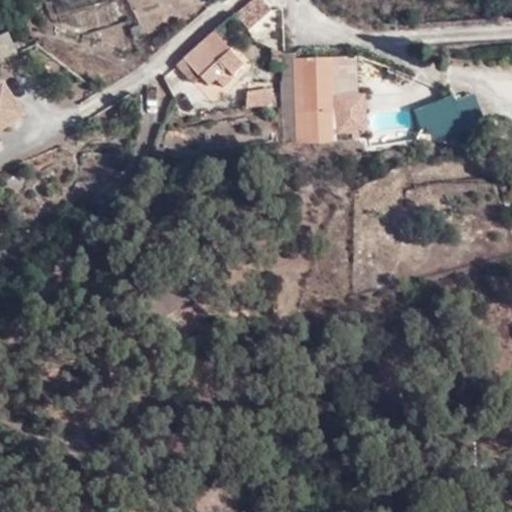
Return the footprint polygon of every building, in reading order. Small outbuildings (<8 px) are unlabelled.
[(265,0),(252,0),(237,15),(251,28),(274,9),(265,0)] [(0,60),(20,52),(11,31),(3,35),(10,52),(4,54),(0,46),(0,60)] [(186,58),(202,76),(210,85),(222,75),(226,81),(245,64),(217,31),(186,58)] [(297,52),(288,52),(284,86),(285,103),(282,103),(283,139),(334,137),(334,132),(360,131),(359,95),(333,95),(333,88),(354,88),(353,57),(296,58),(297,52)] [(194,84),(202,76),(186,58),(178,65),(194,84)] [(0,129),(25,114),(6,85),(0,89),(0,129)] [(246,89),(246,106),(274,104),(273,88),(246,89)] [(378,108),(378,123),(415,123),(415,108),(378,108)] [(435,147),(459,144),(454,115),(431,117),(435,147)] [(157,321),(200,291),(184,268),(141,299),(157,321)]
